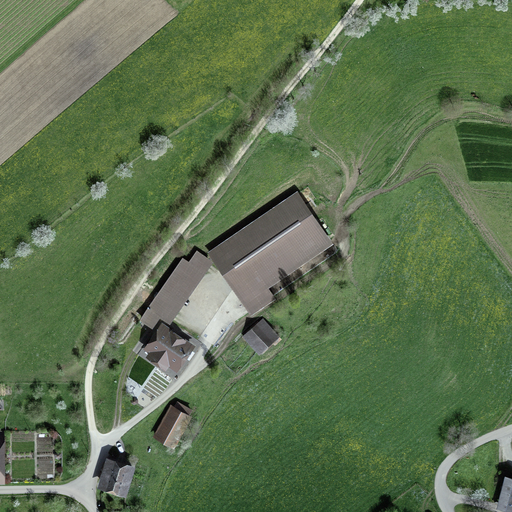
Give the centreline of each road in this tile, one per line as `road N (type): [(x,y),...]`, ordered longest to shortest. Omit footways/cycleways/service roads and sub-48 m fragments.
road 1 (track): [(97,449),(88,377),(98,346),(137,284),(359,0)]
road 2 (unclassified): [(511,429),(450,458),(440,486),(448,511)]
